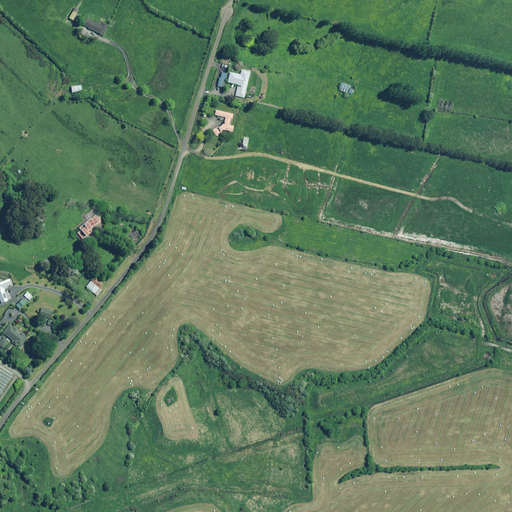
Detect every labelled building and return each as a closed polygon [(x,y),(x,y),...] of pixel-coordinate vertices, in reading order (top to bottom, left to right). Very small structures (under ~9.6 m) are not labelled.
[(101,25),(85,18),(82,25),(88,28),(103,35),(107,25),(102,23),(101,25)] [(250,72),(241,70),(240,74),(230,72),(227,82),(238,85),(237,87),(235,96),(244,98),(250,72)] [(227,74),(222,72),(220,78),(219,77),(217,86),(223,87),(227,74)] [(350,86),(341,82),(339,90),(351,94),(354,87),(350,86)] [(229,112),(229,113),(216,110),(215,115),(225,117),(223,124),(222,124),(218,127),(212,130),(216,137),(221,134),(220,132),(223,130),(232,132),(233,126),(228,125),(230,118),(232,119),(233,114),(231,113),(229,112)] [(90,218),(79,228),(81,230),(77,234),(82,239),(90,233),(90,234),(92,232),(90,229),(100,221),(95,215),(91,219),(90,218)] [(94,277),(90,281),(86,287),(96,295),(101,290),(98,288),(102,284),(94,277)] [(0,282),(0,299),(1,303),(8,300),(3,289),(7,288),(7,287),(12,285),(9,279),(0,282)] [(36,292),(35,291),(31,295),(27,292),(24,295),(29,300),(36,292)] [(20,309),(26,304),(29,301),(24,296),(21,299),(15,305),(20,309)] [(51,312),(41,309),(39,315),(50,318),(51,312)] [(13,325),(10,323),(3,332),(12,340),(11,342),(16,345),(17,344),(20,347),(27,337),(25,335),(13,325)] [(9,341),(4,337),(0,342),(0,345),(3,349),(9,341)] [(0,366),(0,394),(12,375),(0,366)]
